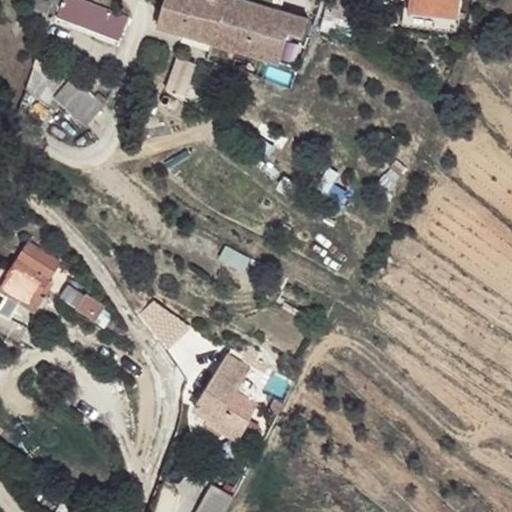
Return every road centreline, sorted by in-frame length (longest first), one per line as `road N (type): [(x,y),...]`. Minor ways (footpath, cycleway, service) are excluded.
road 1 (residential): [(132,511),(161,438),(162,370),(113,293),(0,167)]
road 2 (residential): [(0,118),(75,158),(104,151),(133,48),(134,0)]
